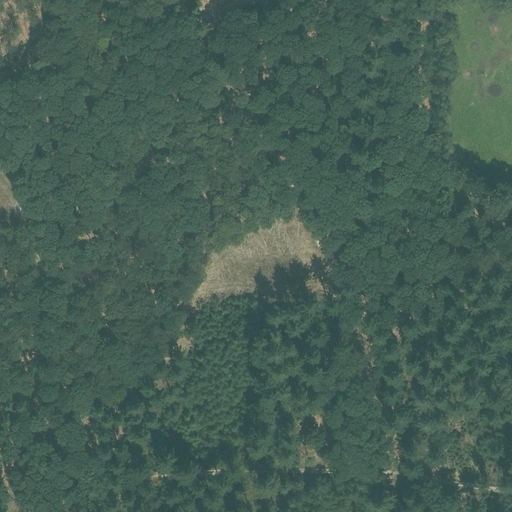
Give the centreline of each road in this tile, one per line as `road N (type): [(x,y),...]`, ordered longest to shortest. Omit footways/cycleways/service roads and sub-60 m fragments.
road 1 (track): [(30,511),(171,470),(395,475),(511,495)]
road 2 (track): [(386,511),(395,475),(346,304),(323,244),(235,99)]
road 3 (track): [(0,217),(118,137),(184,107),(235,99)]
road 4 (track): [(344,132),(511,213)]
road 5 (track): [(344,132),(373,0)]
